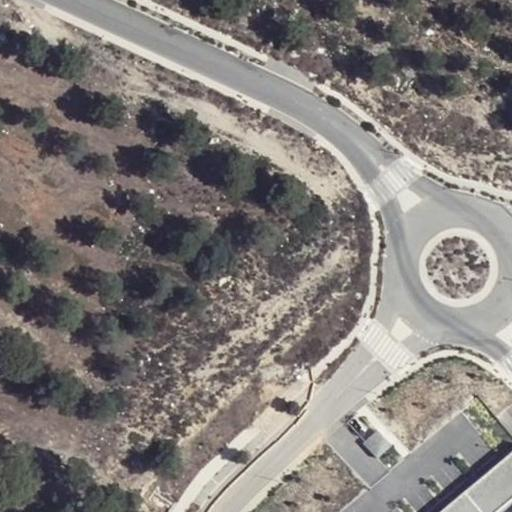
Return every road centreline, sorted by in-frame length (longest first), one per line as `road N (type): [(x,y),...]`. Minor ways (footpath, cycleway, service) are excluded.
road 1 (unclassified): [(355,139),(297,102),(75,0)]
road 2 (unclassified): [(216,511),(335,397)]
road 3 (unclassified): [(398,277),(390,306),(335,397)]
road 4 (unclassified): [(335,397),(448,326)]
